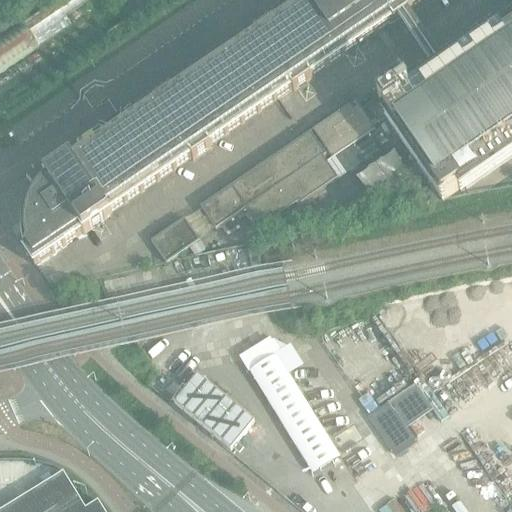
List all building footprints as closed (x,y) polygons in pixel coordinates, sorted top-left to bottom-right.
[(65,18),(91,0),(54,0),(0,37),(0,74),(38,49),(70,26),(65,18)] [(310,78),(392,23),(393,25),(397,22),(414,48),(435,80),(446,73),(424,41),(408,15),(412,12),(411,10),(425,0),(312,0),(309,2),(308,2),(305,4),(306,4),(305,4),(306,5),(293,13),(292,13),(289,15),(289,16),(277,25),(276,24),(274,25),(273,24),(268,27),(260,33),(260,32),(254,36),(256,38),(254,39),(254,40),(241,49),(241,48),(241,49),(240,48),(238,50),(237,51),(238,51),(225,60),(225,59),(224,60),(224,59),(221,61),(221,62),(209,71),(208,71),(208,70),(205,72),(205,73),(192,82),(191,82),(188,84),(189,84),(188,84),(189,85),(176,93),(175,93),(173,94),(172,92),(167,96),(159,101),(154,105),(155,106),(153,108),(153,109),(140,117),(137,119),(137,120),(124,128),(123,128),(120,130),(121,130),(120,130),(121,131),(108,140),(107,139),(105,140),(104,141),(104,142),(91,151),(91,150),(91,151),(91,150),(88,152),(88,153),(87,153),(88,153),(75,162),(74,162),(74,161),(72,163),(71,161),(44,179),(44,180),(46,183),(43,185),(38,190),(38,189),(38,190),(37,190),(36,192),(36,193),(32,200),(31,200),(29,202),(30,202),(30,203),(27,211),(26,211),(25,214),(26,214),(24,223),(23,223),(23,226),(24,226),(23,235),(23,238),(23,239),(24,238),(25,247),(25,248),(24,248),(25,250),(24,251),(24,252),(25,254),(26,254),(33,264),(32,264),(33,264),(32,265),(34,266),(34,267),(35,267),(35,268),(50,255),(81,234),(82,235),(111,216),(109,214),(153,185),(190,161),(191,162),(210,149),(209,147),(291,92),(293,94),(311,80),(310,78)] [(383,98),(373,105),(385,121),(394,134),(416,166),(430,185),(438,196),(442,202),(459,191),(461,193),(474,185),(511,159),(511,28),(500,36),(446,73),(435,80),(432,82),(416,93),(402,73),(377,90),(380,94),(382,97),(383,98)] [(355,104),(312,134),(320,145),(316,148),(323,158),(327,155),(332,162),(375,133),(355,104)] [(308,136),(200,210),(215,231),(244,211),(254,226),(271,215),(275,221),(298,204),(300,207),(336,182),(321,159),(323,158),(316,148),(308,136)] [(199,243),(183,220),(151,242),(166,265),(199,243)] [(277,357),(250,373),(314,475),(340,459),(277,357)] [(254,423),(197,377),(174,405),(231,452),(254,423)] [(374,414),(369,418),(397,459),(417,445),(408,430),(434,413),(415,386),(374,414)] [(103,511),(98,503),(85,511),(63,475),(29,496),(38,511),(103,511)] [(9,509),(1,511),(38,511),(29,496),(9,509)]
